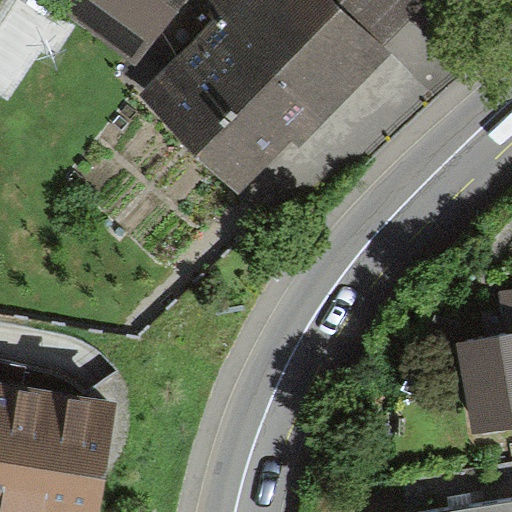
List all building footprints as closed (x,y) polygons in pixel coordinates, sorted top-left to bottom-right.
[(184,0),(75,0),(65,16),(140,66),(184,0)] [(442,0),(216,0),(206,10),(219,24),(142,100),(249,208),(393,68),(384,58),(442,0)] [(503,337),(461,344),(476,431),(511,424),(511,289),(496,293),(503,337)] [(73,511),(94,382),(0,366),(0,511),(73,511)] [(511,511),(511,502),(450,511),(511,511)]
